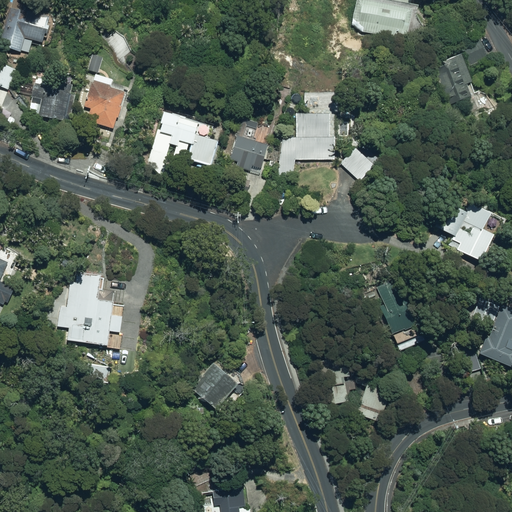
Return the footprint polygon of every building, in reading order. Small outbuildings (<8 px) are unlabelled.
[(355,0),(351,30),(412,40),(418,7),(373,0),(355,0)] [(51,36),(55,23),(52,23),(54,15),(14,5),(3,44),(24,50),(28,37),(46,42),(48,35),(51,36)] [(462,43),(472,65),(491,56),(481,35),(462,43)] [(435,71),(450,105),(474,95),(468,82),(473,80),(461,53),(436,64),(438,69),(435,71)] [(91,56),(87,72),(97,74),(101,59),(91,56)] [(0,60),(0,84),(12,89),(21,69),(0,60)] [(90,116),(103,119),(105,110),(122,115),(129,90),(114,85),(116,78),(99,73),(97,81),(92,80),(85,107),(92,109),(90,116)] [(40,116),(71,125),(80,93),(64,89),(66,81),(40,74),(34,95),(45,98),(40,116)] [(214,166),(222,140),(200,134),(203,122),(186,116),(186,115),(170,110),(153,166),(170,171),(175,154),(214,166)] [(288,130),(279,176),(294,177),(297,157),(337,159),(338,137),(333,137),(334,113),(302,111),(301,116),(295,115),(294,130),(288,130)] [(238,166),(262,173),(270,144),(257,141),(262,122),(245,117),(240,136),(238,136),(232,159),(240,161),(238,166)] [(342,123),(341,136),(351,137),(351,124),(342,123)] [(366,180),(386,160),(366,142),(346,163),(366,180)] [(237,179),(251,183),(254,173),(240,169),(237,179)] [(458,245),(482,256),(496,228),(485,222),(495,202),(472,192),(468,201),(459,196),(456,201),(449,197),(437,221),(456,230),(453,235),(461,239),(458,245)] [(0,302),(5,305),(7,301),(10,302),(16,288),(2,281),(11,262),(0,257),(0,302)] [(104,289),(106,274),(79,270),(77,281),(73,280),(69,307),(62,306),(60,326),(71,327),(70,340),(108,345),(108,346),(122,349),(126,316),(125,315),(126,305),(117,304),(118,301),(115,300),(116,290),(104,289)] [(382,303),(403,347),(426,337),(422,330),(424,329),(421,320),(422,319),(408,290),(401,294),(393,277),(378,284),(386,301),(382,303)] [(474,315),(494,322),(501,303),(481,296),(474,315)] [(487,333),(481,349),(511,360),(511,306),(503,303),(491,335),(487,333)] [(322,354),(329,398),(352,394),(347,369),(352,368),(348,350),(322,354)] [(197,386),(224,409),(246,383),(219,361),(197,386)] [(382,415),(393,385),(370,377),(359,407),(382,415)] [(239,511),(238,506),(247,505),(244,488),(215,490),(217,502),(222,501),(222,504),(219,505),(220,511),(223,511),(239,511)]
